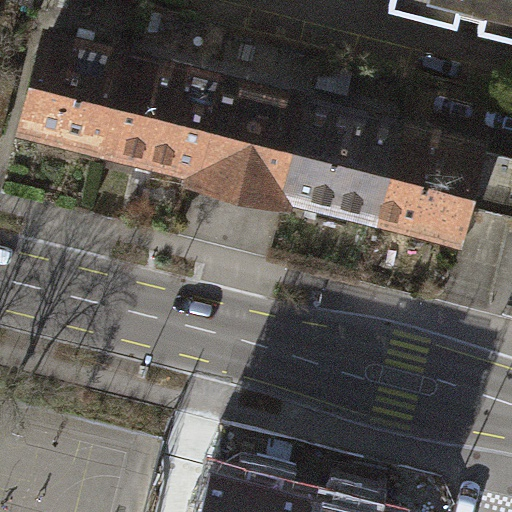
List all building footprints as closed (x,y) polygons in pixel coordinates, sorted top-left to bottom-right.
[(511,35),(511,0),(390,0),(390,4),(511,35)] [(132,53),(51,33),(28,127),(108,147),(132,53)] [(220,75),(132,53),(108,147),(197,169),(220,75)] [(0,134),(1,135),(16,75),(0,71),(0,134)] [(310,98),(220,75),(197,169),(195,176),(285,198),(286,192),(310,98)] [(399,120),(310,98),(286,192),(375,214),(399,120)] [(479,140),(399,120),(375,214),(455,234),(464,201),(478,144),(479,140)] [(511,152),(478,144),(464,201),(511,212),(511,152)] [(214,464),(202,511),(408,511),(409,510),(214,464)]
